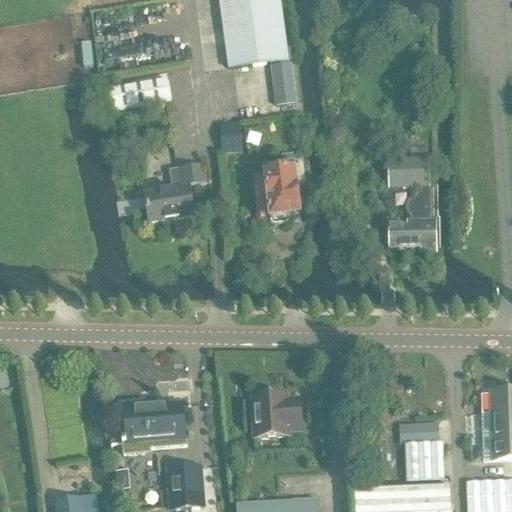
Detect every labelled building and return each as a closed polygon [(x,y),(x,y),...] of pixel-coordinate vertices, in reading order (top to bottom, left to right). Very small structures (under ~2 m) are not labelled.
[(218,0),(228,73),(287,65),(278,0),(218,0)] [(291,67),(271,69),(276,108),(296,106),(291,67)] [(167,84),(107,94),(110,114),(170,103),(167,84)] [(242,157),(241,126),(220,127),(222,158),(242,157)] [(290,222),(301,220),(293,159),(281,161),(283,178),(264,180),(265,182),(254,183),(260,225),(270,224),(272,229),(274,231),(288,228),(291,226),(290,222)] [(409,225),(408,230),(390,231),(391,254),(436,253),(436,225),(433,225),(432,192),(429,192),(428,164),(387,165),(388,194),(416,193),(413,202),(410,204),(408,206),(407,210),(406,213),(407,217),(410,219),(409,225)] [(194,221),(189,190),(205,188),(202,169),(177,173),(180,192),(143,198),(147,228),(194,221)] [(491,397),(481,398),(482,417),(491,417),(493,464),(511,463),(511,394),(491,395),(491,397)] [(258,401),(254,401),(256,443),(288,441),(288,435),(302,434),(300,405),(286,406),(286,400),(271,400),(268,397),(261,398),(258,401)] [(137,406),(124,407),(125,427),(121,428),(124,458),(145,457),(144,452),(186,449),(183,407),(137,411),(137,406)] [(388,417),(385,414),(376,414),(376,426),(389,426),(388,417)] [(415,447),(414,430),(400,430),(401,448),(415,447)] [(404,449),(406,485),(444,484),(443,447),(404,449)] [(177,472),(179,496),(169,496),(170,511),(184,511),(204,510),(201,470),(177,472)] [(511,511),(511,483),(466,486),(467,511),(511,511)] [(450,511),(450,490),(354,494),(355,511),(450,511)] [(95,511),(94,499),(54,506),(55,511),(95,511)] [(236,508),(236,511),(317,511),(317,503),(236,508)]
